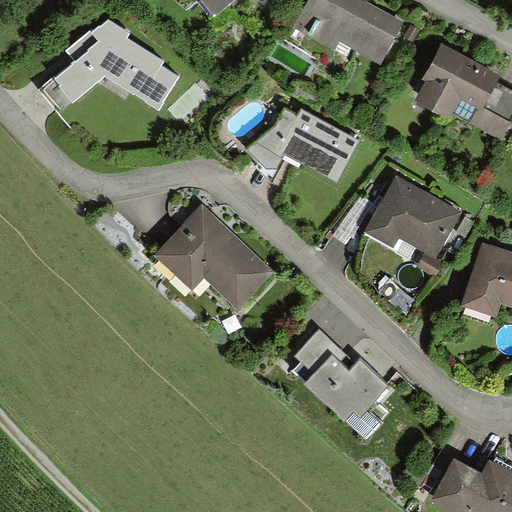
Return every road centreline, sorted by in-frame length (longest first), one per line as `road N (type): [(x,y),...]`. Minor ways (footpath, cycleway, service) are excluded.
road 1 (residential): [(511,404),(491,407),(445,393),(218,176),(190,169),(112,190),(77,181),(0,104)]
road 2 (track): [(0,413),(95,511)]
